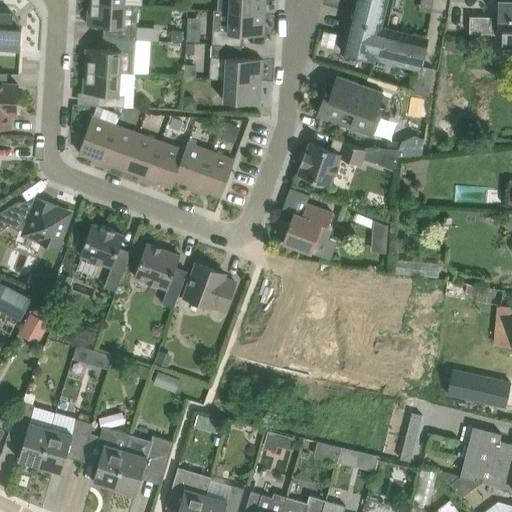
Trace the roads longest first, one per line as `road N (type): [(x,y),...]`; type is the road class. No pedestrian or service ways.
road 1 (residential): [(240,232),(212,229),(48,163),(56,0)]
road 2 (residential): [(301,0),(287,120),(257,213),(240,232)]
road 3 (residential): [(228,348),(271,357),(297,271),(269,262),(240,232)]
